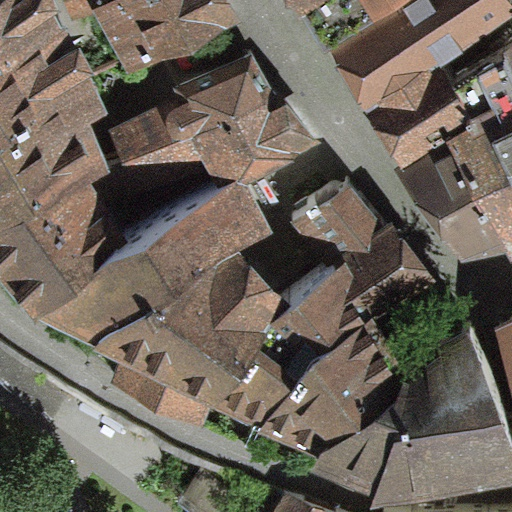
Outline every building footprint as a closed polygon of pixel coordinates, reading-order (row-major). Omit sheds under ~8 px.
[(54,0),(0,0),(0,140),(75,99),(82,115),(101,104),(89,70),(64,18),(54,0)] [(92,7),(103,0),(61,0),(70,19),(92,7)] [(234,12),(227,0),(103,0),(92,7),(126,64),(234,12)] [(295,0),(299,5),(316,30),(325,44),(396,0),(295,0)] [(447,58),(511,17),(511,0),(396,0),(325,44),(364,108),(447,58)] [(248,42),(110,113),(136,181),(211,156),(229,173),(236,181),(310,137),(286,96),(281,99),(248,42)] [(511,47),(459,78),(450,68),(447,58),(364,108),(371,115),(399,172),(486,110),(493,126),(511,116),(511,47)] [(75,99),(0,140),(0,278),(35,320),(44,317),(138,236),(82,115),(75,99)] [(511,116),(493,126),(486,110),(399,172),(463,261),(509,252),(511,256),(511,116)] [(229,173),(138,236),(44,317),(93,347),(235,242),(266,223),(248,197),(236,181),(229,173)] [(382,223),(346,176),(289,215),(322,256),(284,294),(263,317),(304,360),(364,305),(374,317),(432,275),(393,217),(382,223)] [(235,242),(93,347),(120,361),(208,406),(237,420),(252,428),(304,360),(263,317),(284,294),(235,242)] [(393,393),(400,358),(374,317),(364,305),(304,360),(252,428),(315,451),(393,393)] [(511,314),(494,322),(511,380),(511,314)] [(511,432),(470,315),(400,358),(393,393),(315,451),(310,471),(374,500),(511,481),(511,432)] [(208,406),(120,361),(113,373),(110,382),(202,423),(208,406)] [(262,511),(376,511),(287,482),(262,511)] [(392,511),(511,511),(511,500),(394,507),(392,511)]
